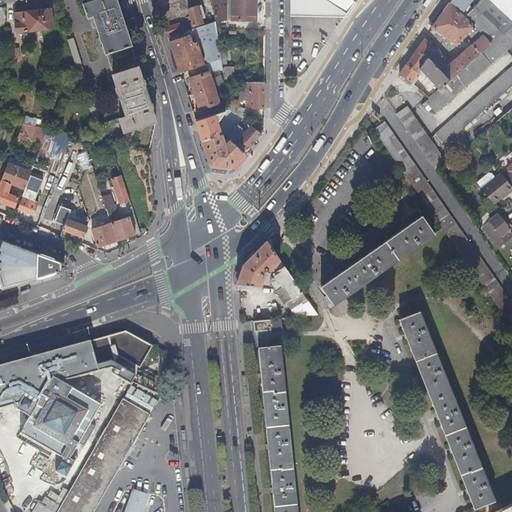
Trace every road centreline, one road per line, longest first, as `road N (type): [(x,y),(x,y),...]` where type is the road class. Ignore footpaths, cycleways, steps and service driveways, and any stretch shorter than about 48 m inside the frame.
road 1 (primary): [(243,511),(215,230)]
road 2 (primary): [(192,248),(215,511)]
road 3 (primary): [(0,345),(169,287),(192,248)]
road 4 (primary): [(312,133),(400,0)]
road 5 (secondary): [(169,99),(177,198),(192,248)]
road 6 (residential): [(312,133),(277,106),(277,0)]
road 7 (primary): [(215,230),(283,177),(312,133)]
road 8 (secondary): [(215,230),(169,99)]
road 9 (residential): [(0,222),(110,275)]
